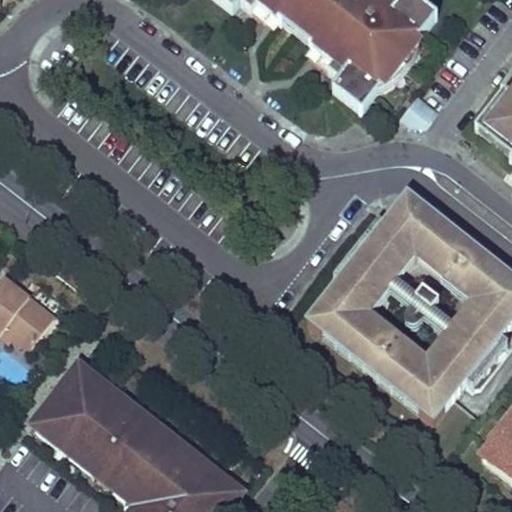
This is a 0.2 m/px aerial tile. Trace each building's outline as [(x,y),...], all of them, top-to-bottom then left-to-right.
[(211,0),(233,17),(240,8),(251,17),(252,16),(257,9),(271,20),(278,12),(285,17),(278,26),(312,52),(319,44),(326,50),(319,58),(333,68),(328,75),(327,76),(339,85),(332,94),(362,117),(373,103),(376,99),(422,40),(425,36),(436,22),(422,11),(408,0),(405,0),(400,8),(389,0),(386,0),(382,6),(374,0),(363,0),(361,3),(357,0),(211,0)] [(278,26),(285,17),(278,12),(271,20),(257,9),(252,16),(273,32),(278,26)] [(422,40),(376,99),(381,97),(385,95),(390,92),(394,89),(398,86),(401,82),(405,79),(407,76),(411,71),(413,66),(415,62),(418,57),(419,53),(421,48),(422,40)] [(328,75),(333,68),(319,58),(326,50),(319,44),(312,52),(307,59),(328,75)] [(511,80),(500,96),(503,99),(508,103),(511,97),(511,80)] [(511,97),(508,103),(484,134),(511,155),(511,97)] [(511,168),(511,155),(484,134),(508,103),(503,99),(475,135),(511,163),(509,166),(511,168)] [(424,138),(436,114),(412,102),(400,127),(424,138)] [(413,253),(430,232),(435,225),(416,210),(407,203),(385,231),(413,253)] [(333,283),(340,288),(385,231),(378,225),(333,283)] [(511,296),(511,286),(435,225),(430,232),(511,296)] [(501,344),(511,329),(511,296),(430,232),(413,253),(385,231),(340,288),(307,329),(322,341),(327,334),(424,411),(418,418),(433,429),(466,388),(501,344)] [(3,283),(2,285),(0,286),(0,339),(3,336),(12,343),(29,356),(54,323),(3,283)] [(418,418),(424,411),(327,334),(322,341),(418,418)] [(0,341),(8,348),(12,343),(3,336),(0,339),(0,341)] [(507,349),(501,344),(466,388),(473,393),(507,349)] [(79,370),(53,403),(58,406),(41,428),(96,471),(92,476),(116,494),(120,489),(132,499),(134,510),(144,508),(144,511),(221,511),(237,493),(214,476),(210,480),(190,464),(193,459),(170,441),(166,446),(143,428),(147,423),(124,405),(121,410),(98,393),(102,388),(79,370)] [(511,424),(482,463),(511,486),(511,424)]
